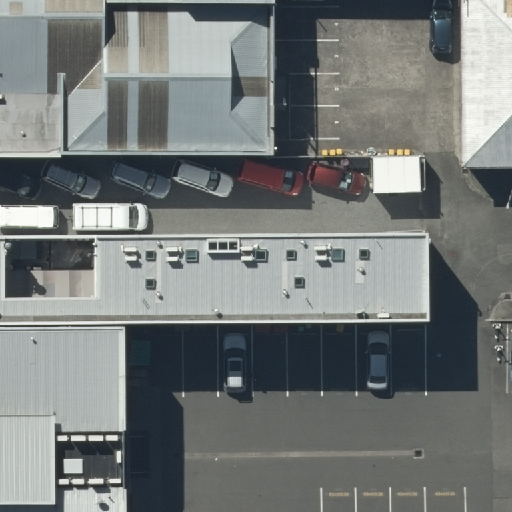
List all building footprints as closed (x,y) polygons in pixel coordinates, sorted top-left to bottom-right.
[(180,0),(180,8),(273,10),(272,0),(180,0)] [(511,4),(465,5),(466,155),(466,185),(511,184),(511,4)] [(264,29),(0,30),(0,170),(265,170),(264,29)] [(420,258),(62,260),(63,336),(420,335),(420,258)] [(41,261),(0,261),(0,337),(41,338),(41,261)] [(13,511),(13,357),(0,356),(0,511),(13,511)] [(138,511),(138,392),(19,393),(19,511),(138,511)]
